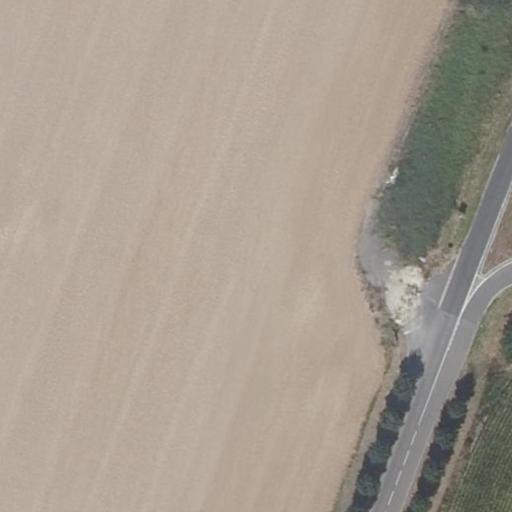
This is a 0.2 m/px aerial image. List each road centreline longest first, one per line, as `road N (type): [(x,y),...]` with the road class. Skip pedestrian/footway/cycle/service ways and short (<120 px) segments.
road 1 (unknown): [(448,346),(374,280),(370,260),(375,218),(459,0)]
road 2 (unclassified): [(511,156),(448,346)]
road 3 (unclassified): [(448,346),(386,511)]
